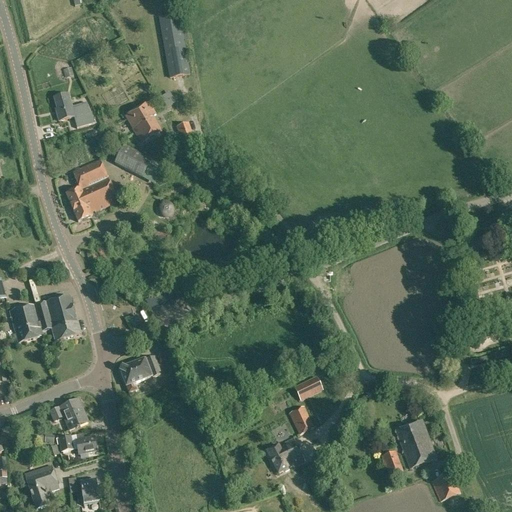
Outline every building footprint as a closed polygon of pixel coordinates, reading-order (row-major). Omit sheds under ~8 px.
[(183,33),(179,15),(159,19),(169,80),(190,76),(184,42),(188,41),(187,33),(183,33)] [(163,97),(170,105),(176,100),(170,92),(163,97)] [(69,95),(54,99),(58,111),(56,111),(59,123),(74,119),(77,130),(95,125),(92,114),(90,114),(87,104),(72,108),(69,95)] [(142,144),(162,132),(155,120),(155,119),(154,117),(156,116),(149,105),(126,118),(142,144)] [(183,146),(195,141),(189,124),(177,128),(183,146)] [(95,130),(87,134),(90,139),(98,135),(95,130)] [(143,180),(153,161),(125,146),(115,165),(143,180)] [(95,214),(119,204),(100,161),(72,173),(80,190),(66,196),(78,223),(92,217),(91,215),(95,213),(95,214)] [(159,210),(159,213),(160,214),(160,216),(162,217),(164,219),(168,220),(168,222),(166,222),(166,223),(167,222),(169,222),(172,220),(174,219),(175,216),(176,214),(177,211),(176,209),(175,207),(174,205),(173,204),(171,203),(169,202),(167,202),(166,202),(164,203),(162,204),(161,206),(160,208),(159,210)] [(72,229),(67,231),(71,239),(76,237),(72,229)] [(0,305),(8,304),(3,285),(0,286),(0,305)] [(147,301),(150,310),(186,294),(182,286),(147,301)] [(70,297),(45,304),(34,307),(10,313),(11,319),(12,318),(13,321),(12,321),(15,333),(16,333),(17,336),(16,336),(18,345),(44,338),(42,333),(52,331),(55,343),(82,336),(78,323),(77,324),(76,320),(72,305),(72,306),(70,297)] [(478,324),(485,322),(483,315),(477,316),(478,324)] [(134,328),(141,324),(137,318),(130,322),(134,328)] [(507,352),(495,355),(496,360),(508,357),(507,352)] [(161,376),(154,358),(146,361),(145,360),(136,364),(135,361),(130,364),(130,366),(123,369),(123,368),(120,373),(121,373),(126,388),(128,395),(137,391),(135,385),(152,378),(153,379),(161,376)] [(294,388),(300,402),(324,391),(317,377),(294,388)] [(82,409),(83,409),(79,399),(73,401),(74,402),(59,409),(50,413),(54,423),(63,419),(69,432),(88,424),(82,409)] [(289,415),(299,437),(315,430),(304,408),(300,410),(294,413),(289,415)] [(410,471),(437,461),(422,422),(395,431),(410,471)] [(54,445),(54,437),(45,436),(44,444),(54,445)] [(56,440),(57,447),(59,446),(61,454),(74,451),(78,451),(76,442),(76,437),(71,438),(71,437),(56,440)] [(79,456),(85,455),(96,453),(93,439),(76,442),(78,451),(79,456)] [(304,461),(293,440),(279,447),(278,446),(266,452),(278,475),(283,472),(285,473),(289,472),(289,469),(290,468),(293,467),(295,471),(306,465),(304,461)] [(247,449),(249,465),(261,463),(259,447),(247,449)] [(389,478),(403,473),(396,453),(381,458),(389,478)] [(36,511),(50,507),(47,499),(53,497),(51,493),(59,490),(51,468),(25,476),(36,511)] [(440,503),(461,495),(452,474),(431,483),(440,503)] [(70,488),(77,487),(76,478),(68,479),(70,488)] [(84,507),(99,505),(96,481),(80,483),(84,507)]
